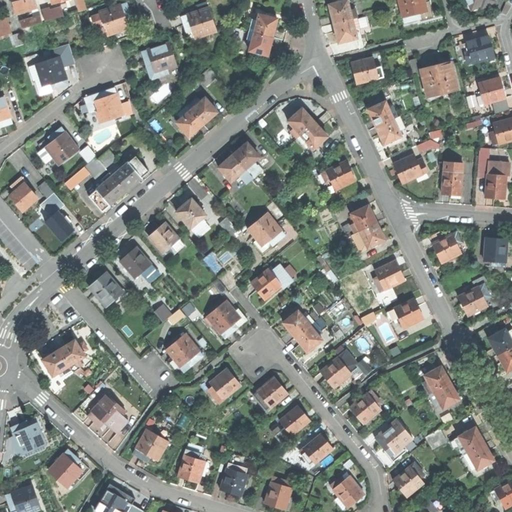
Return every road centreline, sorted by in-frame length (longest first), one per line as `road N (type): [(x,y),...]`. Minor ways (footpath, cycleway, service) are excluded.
road 1 (residential): [(58,277),(316,59)]
road 2 (residential): [(232,511),(158,489),(111,462),(13,375)]
road 3 (residential): [(259,350),(280,358),(370,469),(376,511)]
road 4 (residential): [(394,213),(316,59)]
road 5 (residential): [(58,277),(159,393)]
road 6 (residential): [(450,323),(447,341),(511,456)]
road 7 (residential): [(0,152),(107,70)]
road 8 (residential): [(450,323),(394,213)]
